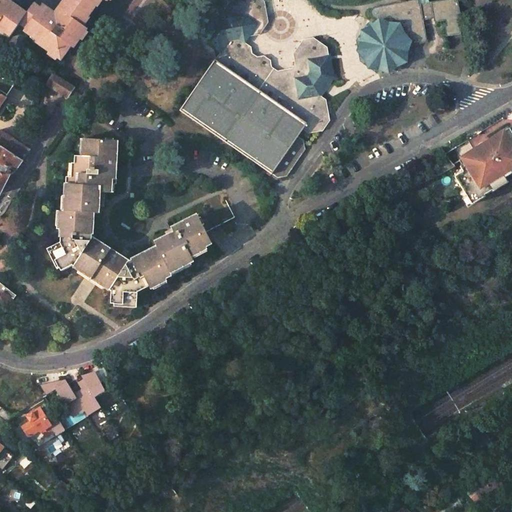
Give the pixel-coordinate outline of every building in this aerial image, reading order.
[(66,0),(56,14),(43,5),(41,9),(36,6),(35,5),(28,14),(7,0),(0,0),(0,30),(3,33),(4,33),(8,28),(14,32),(21,23),(27,28),(25,31),(32,36),(34,33),(40,38),(37,41),(50,51),(58,57),(61,59),(71,46),(73,47),(80,38),(86,30),(88,28),(84,25),(89,17),(88,16),(83,13),(88,8),(92,2),(96,6),(98,6),(101,0),(105,0),(107,1),(107,0),(66,0)] [(205,60),(211,65),(215,59),(231,71),(290,111),(307,123),(302,129),(308,133),(323,131),(330,121),(326,99),(320,95),(329,81),(332,77),(327,47),(322,44),(313,38),(303,39),(293,54),(295,64),(292,68),(288,73),(279,75),(271,70),(271,67),(270,60),(264,56),(257,57),(253,58),(251,60),(245,57),(247,53),(245,43),(249,36),(260,34),(268,22),(264,1),(263,0),(229,0),(216,20),(202,40),(201,41),(205,60)] [(446,36),(460,33),(458,17),(461,17),(457,0),(441,0),(420,4),(419,0),(413,0),(373,7),(371,11),(372,17),(375,19),(376,26),(371,27),(362,41),(365,58),(379,68),(396,65),(406,51),(405,46),(427,42),(423,20),(433,18),(434,22),(445,20),(446,26),(445,26),(446,36)] [(92,11),(96,6),(92,2),(88,8),(92,11)] [(88,16),(92,11),(88,8),(83,13),(88,16)] [(8,28),(4,33),(10,37),(14,32),(8,28)] [(83,40),(89,32),(86,30),(80,38),(83,40)] [(31,37),(37,41),(40,38),(34,33),(32,36),(31,37)] [(48,54),(56,60),(58,57),(50,51),(48,54)] [(211,65),(180,110),(263,168),(272,174),(298,135),(302,129),(307,123),(290,111),(231,71),(215,59),(211,65)] [(74,87),(54,74),(47,84),(67,97),(74,87)] [(466,167),(454,176),(465,192),(469,189),(475,196),(481,193),(484,195),(492,190),(490,187),(511,173),(511,125),(460,158),(466,167)] [(25,146),(0,129),(0,145),(22,160),(30,149),(25,146)] [(304,139),(298,135),(272,174),(277,178),(287,175),(304,151),(304,139)] [(115,179),(117,141),(86,139),(86,146),(83,146),(82,156),(75,156),(74,177),(67,177),(65,204),(68,204),(67,211),(62,211),(62,218),(59,218),(59,228),(61,228),(60,242),(52,246),(58,259),(56,260),(61,271),(72,265),(85,274),(87,272),(93,276),(99,280),(98,282),(111,291),(111,303),(122,304),(122,301),(137,302),(137,292),(149,286),(150,288),(160,283),(159,281),(171,275),(169,270),(182,264),(183,266),(193,261),(191,256),(200,251),(199,249),(212,243),(197,215),(171,228),(174,233),(155,242),(157,247),(128,261),(110,250),(92,238),(93,213),(98,213),(99,192),(111,192),(112,178),(115,179)] [(0,191),(9,173),(10,173),(12,173),(22,160),(0,145),(0,191)] [(17,295),(0,282),(0,303),(4,303),(9,307),(17,295)] [(68,382),(57,389),(77,421),(102,406),(96,396),(107,390),(102,382),(110,377),(102,363),(77,379),(83,389),(75,393),(68,382)] [(2,407),(0,409),(0,416),(7,423),(12,416),(2,407)] [(51,425),(40,408),(27,416),(31,421),(22,426),(29,437),(37,432),(40,430),(41,431),(42,430),(49,426),(51,425)] [(53,432),(49,426),(42,430),(46,436),(53,432)] [(0,453),(1,454),(0,455),(0,465),(3,468),(10,452),(3,447),(0,450),(0,453)] [(504,470),(491,473),(501,484),(510,477),(504,470)] [(479,475),(463,489),(476,505),(501,484),(491,473),(479,475)] [(69,488),(62,481),(57,485),(57,486),(64,492),(69,488)] [(459,492),(448,502),(456,511),(461,511),(470,504),(459,492)] [(31,498),(26,504),(30,508),(35,502),(31,498)] [(30,508),(27,511),(37,511),(42,507),(35,502),(30,508)]
